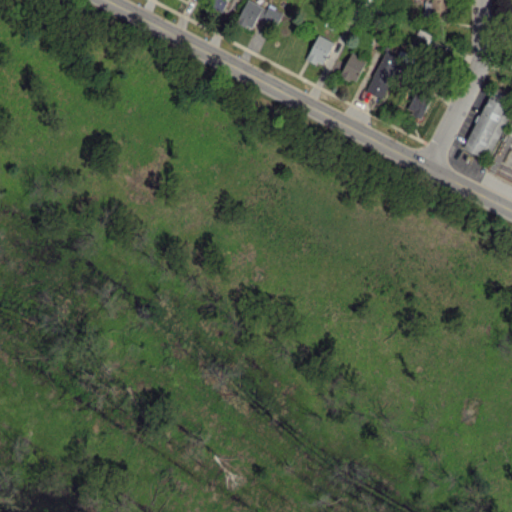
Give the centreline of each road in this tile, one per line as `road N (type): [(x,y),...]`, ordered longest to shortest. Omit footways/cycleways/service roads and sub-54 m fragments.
road 1 (tertiary): [(511,208),(111,0)]
road 2 (residential): [(482,44),(475,77),(426,165)]
